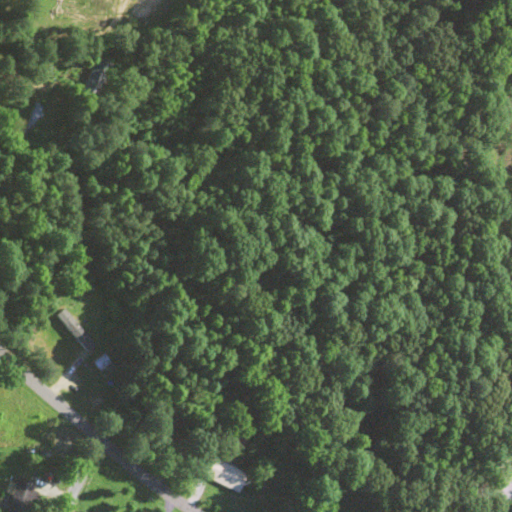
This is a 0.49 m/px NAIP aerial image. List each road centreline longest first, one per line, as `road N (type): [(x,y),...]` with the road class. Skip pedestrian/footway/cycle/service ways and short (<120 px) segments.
road 1 (residential): [(238,511),(75,400),(0,332)]
road 2 (residential): [(129,233),(189,186),(210,149),(248,0)]
road 3 (residential): [(11,342),(129,233)]
